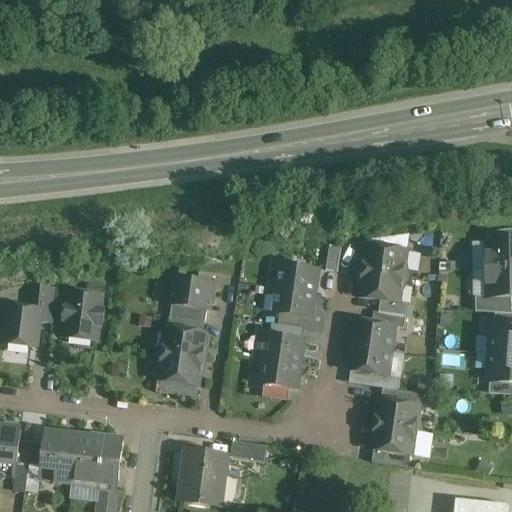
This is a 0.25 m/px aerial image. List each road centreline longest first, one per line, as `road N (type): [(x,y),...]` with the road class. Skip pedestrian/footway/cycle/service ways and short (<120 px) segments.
road 1 (secondary): [(0,187),(264,156),(511,113)]
road 2 (residential): [(219,425),(311,435),(324,429),(334,411),(348,260)]
road 3 (unknown): [(324,429),(511,474)]
road 4 (residential): [(0,401),(153,419)]
road 5 (residential): [(236,272),(219,425)]
